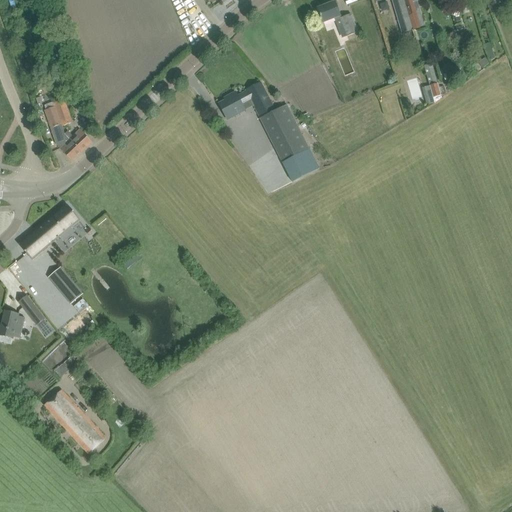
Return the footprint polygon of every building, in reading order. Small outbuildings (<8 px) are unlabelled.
[(410,18),(409,16),(404,0),(392,0),(398,21),(399,21),(401,28),(411,25),(409,18),(410,18)] [(404,0),(409,16),(417,14),(415,7),(412,0),(404,0)] [(335,2),(318,8),(322,18),(324,22),(334,18),(338,28),(344,26),(348,36),(358,32),(351,14),(341,18),(338,11),(335,2)] [(432,65),(424,67),(434,99),(442,97),(432,65)] [(226,101),(220,104),(224,113),(226,117),(228,120),(246,110),(244,107),(243,104),(251,100),(261,118),(283,163),(293,182),(319,169),(309,149),(287,105),(287,104),(285,105),(276,110),(266,91),(261,82),(246,90),(247,91),(238,96),(237,95),(236,92),(228,96),(230,99),(226,101)] [(55,104),(56,108),(63,127),(73,123),(64,100),(55,104)] [(54,102),(46,105),(48,110),(56,108),(55,104),(54,102)] [(58,138),(65,135),(63,127),(56,108),(48,110),(45,111),(51,129),(55,128),(58,138)] [(65,135),(69,140),(70,139),(82,152),(92,142),(80,129),(73,137),(69,132),(65,135)] [(70,139),(69,140),(60,149),(72,161),(82,152),(70,139)] [(67,205),(19,245),(33,260),(60,237),(63,241),(75,232),(72,228),(80,221),(80,220),(67,205)] [(90,228),(86,232),(90,237),(94,233),(90,228)] [(71,304),(84,293),(61,266),(48,277),(71,304)] [(19,301),(38,324),(46,318),(27,294),(19,301)] [(83,298),(75,304),(80,311),(88,305),(83,298)] [(5,311),(0,329),(0,336),(0,340),(11,343),(12,339),(13,339),(14,337),(20,339),(25,318),(19,316),(20,314),(5,311)] [(81,361),(76,356),(76,354),(68,361),(64,357),(55,365),(58,369),(55,371),(61,378),(81,361)] [(45,405),(73,436),(90,420),(62,390),(45,405)] [(90,420),(73,436),(88,454),(106,438),(90,420)]
